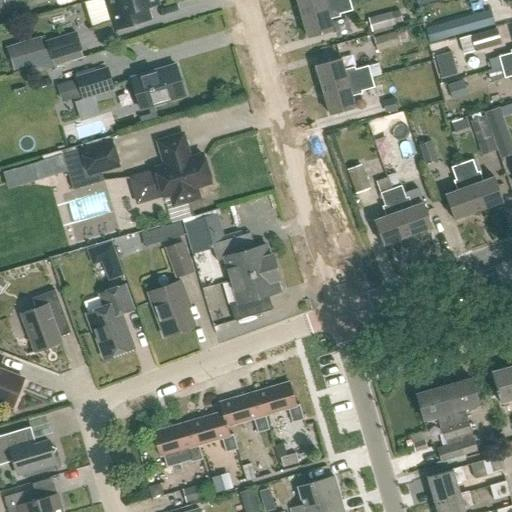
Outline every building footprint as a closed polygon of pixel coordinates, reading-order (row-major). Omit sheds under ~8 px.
[(6,0),(0,0),(0,12),(10,9),(6,0)] [(146,9),(158,5),(156,0),(106,0),(115,30),(150,20),(146,9)] [(297,0),(301,13),(346,0),(297,0)] [(346,0),(301,13),(308,37),(333,30),(329,17),(341,13),(340,11),(352,8),(350,0),(346,0)] [(402,10),(371,18),(374,31),(405,22),(402,10)] [(448,37),(495,24),(491,10),(444,23),(448,37)] [(498,28),(472,35),(477,51),(503,44),(498,28)] [(79,31),(48,41),(53,59),(85,50),(79,31)] [(378,52),(399,45),(395,32),(373,37),(378,52)] [(6,47),(14,71),(53,59),(48,41),(42,42),(40,37),(6,47)] [(450,51),(435,55),(442,78),(457,73),(450,51)] [(511,52),(510,53),(511,55),(499,59),(501,68),(511,64),(511,52)] [(341,58),(316,65),(323,90),(372,76),(369,67),(357,70),(357,68),(345,72),(341,58)] [(511,64),(501,68),(504,77),(511,74),(511,64)] [(185,96),(176,65),(131,78),(140,109),(185,96)] [(107,69),(77,78),(77,80),(82,95),(82,97),(113,88),(107,69)] [(330,115),(355,108),(351,94),(363,91),(362,89),(374,85),(372,76),(323,90),(330,115)] [(65,100),(82,95),(77,80),(60,85),(65,100)] [(396,110),(393,98),(383,101),(386,113),(396,110)] [(501,107),(487,112),(496,139),(511,134),(501,107)] [(478,145),(492,139),(484,115),(469,121),(478,145)] [(193,190),(192,188),(211,182),(203,155),(190,159),(183,135),(158,142),(165,166),(156,169),(164,197),(174,194),(174,195),(175,197),(176,197),(178,199),(179,200),(181,200),(182,201),(184,200),(187,200),(188,199),(189,198),(191,197),(192,195),(192,194),(193,192),(193,190)] [(101,171),(119,166),(111,141),(84,149),(83,147),(61,154),(66,172),(72,190),(103,181),(101,171)] [(438,159),(432,141),(418,146),(425,165),(438,159)] [(61,154),(4,170),(9,188),(66,172),(61,154)] [(503,201),(494,177),(481,182),(476,170),(474,171),(470,159),(461,162),(479,210),(503,201)] [(445,194),(454,219),(479,210),(461,162),(452,165),(457,177),(455,178),(459,190),(445,194)] [(355,193),(370,188),(362,165),(347,170),(355,193)] [(401,184),(397,173),(386,177),(408,236),(432,227),(423,203),(409,208),(405,196),(403,197),(399,185),(401,184)] [(375,220),(384,245),(408,236),(386,177),(376,180),(380,192),(381,191),(386,203),(384,204),(388,215),(375,220)] [(192,240),(218,232),(213,215),(187,223),(192,240)] [(180,222),(157,229),(161,242),(184,235),(180,222)] [(217,261),(225,259),(231,281),(276,267),(272,255),(269,256),(266,245),(255,248),(250,233),(212,245),(217,261)] [(111,243),(89,251),(94,263),(115,256),(111,243)] [(193,271),(183,243),(167,249),(177,277),(193,271)] [(231,281),(237,302),(230,305),(235,321),(273,310),(268,295),(280,291),(277,280),(279,280),(276,267),(231,281)] [(195,326),(185,299),(187,298),(181,282),(149,293),(164,337),(195,326)] [(133,309),(124,286),(100,295),(104,307),(86,314),(93,331),(94,331),(104,359),(134,348),(122,314),(133,309)] [(64,314),(55,290),(32,299),(36,309),(22,314),(36,352),(61,342),(52,318),(64,314)] [(0,402),(12,407),(23,379),(0,369),(0,362),(2,357),(0,356),(0,402)] [(511,367),(493,373),(501,401),(511,397),(511,367)] [(479,404),(472,379),(444,387),(464,455),(478,451),(465,408),(479,404)] [(296,405),(290,382),(254,393),(261,417),(265,416),(288,409),(292,423),(304,420),(300,404),(296,405)] [(437,449),(441,462),(464,455),(444,387),(416,395),(424,420),(437,416),(441,429),(442,428),(446,441),(447,445),(437,449)] [(254,393),(219,403),(222,412),(223,412),(227,427),(253,419),(257,433),(269,430),(265,416),(261,417),(254,393)] [(227,427),(223,412),(222,412),(188,422),(195,446),(199,445),(222,439),(226,453),(238,449),(233,434),(230,435),(227,427)] [(188,422),(153,432),(160,457),(163,456),(167,468),(191,461),(191,463),(203,460),(199,445),(195,446),(188,422)] [(56,449),(51,446),(49,441),(36,445),(31,427),(0,436),(0,465),(13,461),(17,475),(56,463),(53,454),(56,449)] [(424,440),(413,444),(416,452),(427,449),(424,440)] [(298,453),(283,457),(285,467),(301,462),(298,453)] [(474,479),(503,471),(499,456),(470,464),(474,479)] [(452,471),(427,478),(435,503),(460,496),(459,493),(456,483),(466,480),(461,467),(452,469),(452,471)] [(291,508),(291,511),(305,511),(305,510),(341,500),(334,476),(298,487),(303,505),(291,508)] [(229,477),(213,482),(216,492),(232,488),(229,477)] [(494,500),(510,495),(506,481),(489,486),(494,500)] [(210,496),(206,483),(183,490),(186,503),(210,496)] [(62,511),(57,494),(32,501),(29,490),(4,497),(8,511),(62,511)] [(460,496),(435,503),(437,511),(464,511),(463,507),(473,505),(469,491),(459,493),(460,496)] [(344,511),(341,500),(305,510),(305,511),(344,511)] [(271,503),(261,506),(262,511),(266,511),(273,510),(271,503)]
